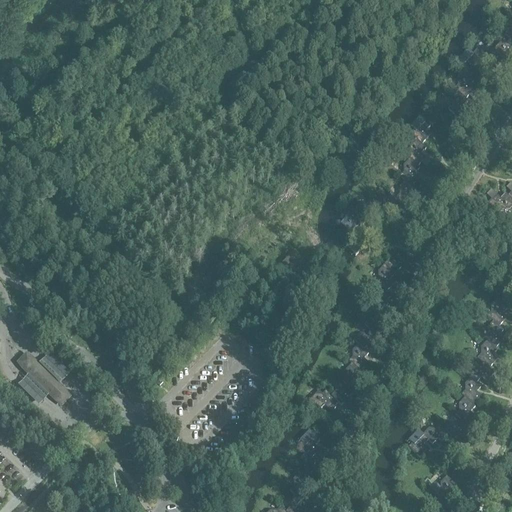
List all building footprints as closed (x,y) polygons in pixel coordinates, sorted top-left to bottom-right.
[(494,50),(499,56),(504,60),(506,58),(504,56),(507,53),(509,55),(511,57),(511,41),(510,40),(507,44),(500,44),(494,50)] [(472,55),(478,60),(477,61),(482,65),(484,63),(482,61),(485,58),(487,60),(491,64),(496,69),(501,64),(496,59),(499,56),(494,50),(489,45),(485,49),(478,49),(472,55)] [(462,64),(458,68),(463,73),(464,73),(469,78),(477,69),(473,65),(471,63),(474,60),(476,62),(477,61),(478,60),(472,55),(468,50),(462,57),(462,64)] [(458,86),(454,90),(457,93),(465,100),(469,97),(473,101),(478,96),(473,92),(469,87),(467,86),(470,82),(472,84),(474,82),(469,78),(464,73),(463,73),(458,79),(458,86)] [(451,106),(448,110),(459,120),(462,116),(467,121),(472,116),(467,111),(463,107),(461,105),(464,102),(466,104),(468,102),(465,100),(457,93),(451,99),(451,106)] [(414,131),(410,135),(415,140),(416,140),(421,145),(429,137),(425,133),(423,131),(426,128),(428,129),(430,127),(420,118),(414,124),(414,131)] [(410,153),(406,157),(409,160),(417,167),(421,164),(425,168),(430,163),(425,159),(421,155),(419,153),(422,150),(424,151),(426,149),(421,145),(416,140),(415,140),(410,146),(410,153)] [(403,173),(400,177),(405,182),(411,187),(419,179),(415,175),(413,173),(416,170),(418,172),(420,169),(417,167),(409,160),(403,166),(403,173)] [(396,198),(396,199),(401,204),(407,209),(411,214),(416,209),(412,205),(415,201),(411,196),(409,195),(412,192),(414,193),(416,191),(411,187),(405,182),(399,188),(399,195),(396,198)] [(491,191),(486,196),(491,200),(488,204),(492,208),(499,215),(502,211),(509,211),(511,208),(511,207),(511,201),(508,197),(505,195),(503,197),(505,198),(502,201),(501,200),(496,195),(491,191)] [(374,203),(382,211),(384,213),(386,211),(384,209),(385,208),(387,206),(389,208),(393,213),(397,208),(401,204),(396,199),(396,198),(391,193),(387,197),(380,197),(374,203)] [(355,210),(354,210),(359,215),(364,220),(366,218),(364,216),(367,213),(369,215),(374,219),(382,211),(374,203),(371,200),(367,204),(360,204),(356,208),(355,210)] [(349,208),(340,217),(344,221),(344,228),(350,234),(356,229),(360,224),(358,222),(356,224),(353,221),(355,219),(359,215),(354,210),(355,210),(353,208),(351,206),(349,208)] [(350,234),(345,239),(349,243),(349,250),(355,256),(365,246),(363,244),(361,246),(358,243),(360,241),(364,237),(356,229),(350,234)] [(298,282),(312,268),(295,252),(287,261),(286,260),(277,269),(284,276),(288,272),(298,282)] [(391,259),(385,266),(394,276),(401,269),(391,259)] [(378,279),(374,283),(380,288),(386,293),(394,285),(389,281),(388,279),(391,276),(392,277),(394,276),(385,266),(378,272),(378,279)] [(374,301),(370,305),(374,308),(382,316),(382,315),(390,307),(385,303),(384,301),(387,298),(388,300),(390,298),(386,293),(380,288),(374,294),(374,301)] [(499,327),(507,319),(500,313),(503,310),(505,311),(507,309),(497,300),(491,306),(491,313),(487,317),(493,322),(499,327)] [(368,321),(364,325),(370,331),(375,336),(375,335),(383,327),(379,323),(377,321),(380,318),(382,320),(384,317),(382,315),(382,316),(374,308),(368,314),(368,321)] [(484,339),(487,342),(495,349),(503,341),(497,335),(500,332),(501,333),(503,331),(499,327),(493,322),(487,328),(487,335),(484,339)] [(360,334),(354,341),(358,345),(364,351),(364,350),(366,349),(364,347),(367,344),(369,346),(373,350),(381,341),(375,335),(375,336),(370,331),(367,334),(360,334)] [(497,351),(495,349),(487,342),(481,348),(481,355),(477,359),(483,364),(488,369),(489,369),(497,361),(490,355),(493,352),(495,353),(497,351)] [(245,356),(253,348),(248,344),(240,352),(245,356)] [(352,358),(349,362),(351,365),(352,365),(360,372),(368,364),(364,360),(362,358),(365,355),(367,357),(369,355),(364,350),(364,351),(358,345),(352,351),(352,358)] [(25,358),(20,363),(30,376),(49,395),(63,404),(68,399),(58,386),(39,368),(25,358)] [(466,374),(471,379),(471,378),(477,384),(477,383),(478,382),(476,380),(479,377),(486,383),(494,374),(489,369),(488,369),(483,364),(479,367),(472,368),(466,374)] [(346,378),(342,382),(347,387),(348,387),(353,392),(361,383),(357,379),(355,377),(358,374),(360,376),(362,374),(360,372),(352,365),(351,365),(346,371),(346,378)] [(471,378),(471,379),(465,385),(465,392),(461,395),(465,398),(473,406),(481,397),(475,391),(477,388),(479,390),(481,388),(477,383),(477,384),(471,378)] [(331,396),(331,397),(337,402),(341,407),(343,405),(341,403),(344,400),(346,401),(350,406),(359,397),(353,392),(348,387),(347,387),(344,390),(337,390),(331,396)] [(315,395),(309,402),(319,411),(321,409),(319,408),(322,404),(324,406),(329,411),(333,415),(338,410),(333,406),(337,402),(331,397),(331,396),(326,391),(322,395),(315,395)] [(455,415),(461,420),(466,426),(467,425),(475,417),(468,411),(471,408),(473,410),(475,408),(473,406),(465,398),(459,404),(459,411),(455,415)] [(450,436),(454,440),(456,438),(454,436),(457,433),(464,439),(472,431),(467,425),(466,426),(461,420),(457,424),(450,424),(445,430),(444,430),(450,436)] [(216,438),(229,444),(236,432),(223,425),(216,438)] [(442,444),(450,436),(444,430),(445,430),(439,425),(435,429),(429,429),(423,435),(422,435),(428,441),(432,445),(434,443),(432,441),(435,438),(442,444)] [(166,432),(170,442),(179,439),(175,429),(166,432)] [(412,437),(412,444),(408,448),(419,459),(428,450),(422,444),(425,441),(426,443),(428,441),(422,435),(423,435),(418,431),(412,437)] [(300,449),(305,454),(306,454),(311,459),(319,451),(313,445),(316,442),(318,444),(320,441),(309,432),(304,438),(304,445),(300,449)] [(187,444),(179,450),(182,454),(189,448),(187,444)] [(296,471),(299,474),(307,482),(307,481),(315,473),(311,469),(309,467),(312,464),(314,466),(316,464),(311,459),(306,454),(305,454),(299,461),(300,467),(296,471)] [(290,491),(295,496),(301,501),(309,493),(303,487),(306,484),(308,485),(309,483),(307,481),(307,482),(299,474),(293,480),(293,487),(290,491)] [(448,505),(456,496),(450,490),(453,487),(455,489),(457,487),(447,477),(440,484),(440,491),(437,494),(440,498),(440,497),(448,505)] [(56,495),(61,500),(69,492),(64,487),(56,495)] [(306,505),(301,501),(295,496),(289,502),(289,509),(286,511),(302,511),(299,509),(302,506),(304,507),(306,505)] [(432,511),(445,511),(444,510),(447,507),(448,509),(450,507),(448,505),(440,497),(440,498),(434,504),(434,511),(432,511)]
